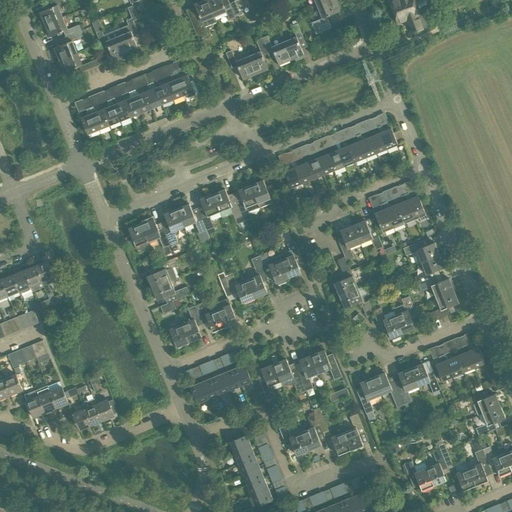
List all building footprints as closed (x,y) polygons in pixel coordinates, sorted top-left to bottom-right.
[(45,24),(63,17),(58,6),(69,1),(68,0),(54,0),(51,1),(54,7),(40,12),(45,24)] [(191,20),(199,40),(208,36),(205,27),(217,22),(214,17),(215,17),(207,0),(206,0),(204,1),(203,0),(199,0),(195,2),(195,5),(200,16),(191,20)] [(207,0),(215,17),(227,12),(230,19),(231,19),(231,20),(233,20),(234,22),(236,21),(230,4),(228,0),(224,0),(222,1),(221,0),(207,0)] [(235,0),(236,1),(230,4),(236,21),(238,20),(236,15),(241,13),(237,4),(247,0),(235,0)] [(316,34),(332,28),(327,17),(341,11),(336,0),(332,0),(318,6),(323,18),(312,23),(316,34)] [(395,0),(390,2),(394,13),(416,4),(414,0),(395,0)] [(416,4),(394,13),(398,24),(407,20),(411,33),(423,29),(423,28),(429,26),(424,14),(420,15),(418,10),(429,6),(427,0),(416,4)] [(133,21),(139,19),(134,5),(128,8),(132,18),(133,21)] [(68,30),(63,17),(45,24),(47,28),(44,29),(48,38),(50,37),(64,32),(66,37),(81,31),(79,25),(68,30)] [(133,21),(132,18),(127,20),(129,25),(116,30),(126,54),(139,49),(133,35),(138,33),(133,21)] [(455,22),(454,20),(441,25),(444,34),(457,29),(457,28),(460,26),(457,21),(455,22)] [(292,60),(304,55),(299,43),(305,41),(298,24),(293,26),(292,26),(296,37),(284,42),(292,60)] [(126,54),(116,30),(104,35),(102,30),(96,33),(102,48),(108,46),(113,59),(126,54)] [(84,36),(81,31),(74,34),(66,37),(68,43),(52,49),(56,58),(58,57),(60,60),(77,53),(72,41),(84,36)] [(272,47),(268,36),(262,38),(268,54),(274,51),(279,65),(292,60),(284,42),(272,47)] [(256,74),(268,69),(263,56),(268,54),(262,38),(256,41),(261,51),(248,56),(256,74)] [(236,61),(232,50),(226,53),(232,68),(238,66),(243,79),(256,74),(248,56),(236,61)] [(61,64),(59,65),(62,74),(78,67),(81,73),(102,64),(99,58),(82,65),(77,53),(60,60),(61,64)] [(176,68),(169,71),(171,75),(174,74),(183,96),(185,100),(199,94),(193,80),(190,81),(188,75),(182,77),(178,74),(176,68)] [(173,100),(183,96),(174,74),(171,75),(171,77),(171,82),(166,84),(173,100)] [(151,109),(162,104),(156,88),(154,82),(150,84),(150,85),(150,90),(145,92),(151,109)] [(162,104),(173,100),(166,84),(156,88),(162,104)] [(136,91),(134,85),(127,88),(129,93),(132,91),(141,113),(151,109),(145,92),(140,94),(136,91)] [(130,117),(141,113),(132,91),(129,93),(129,94),(129,99),(124,101),(130,117)] [(115,100),(112,94),(106,96),(108,101),(111,100),(120,122),(130,117),(124,101),(119,103),(115,100)] [(109,126),(120,122),(111,100),(108,101),(108,103),(108,108),(103,110),(109,126)] [(98,112),(94,109),(92,102),(85,105),(87,110),(90,109),(99,130),(109,126),(103,110),(98,112)] [(88,135),(99,130),(90,109),(87,110),(87,111),(87,117),(81,119),(88,135)] [(382,127),(382,126),(380,121),(373,124),(375,128),(378,127),(380,133),(387,149),(398,144),(392,128),(386,130),(382,127)] [(361,136),(361,134),(359,129),(352,132),(354,137),(357,136),(359,141),(366,157),(377,153),(370,137),(365,139),(361,136)] [(377,153),(387,149),(380,133),(370,137),(377,153)] [(356,162),(366,157),(359,141),(349,145),(356,162)] [(356,162),(349,145),(338,150),(345,166),(347,172),(358,167),(356,162)] [(334,170),(345,166),(338,150),(328,154),(334,170)] [(324,175),(334,170),(328,154),(317,158),(324,175)] [(313,179),(324,175),(317,158),(307,162),(313,179)] [(302,183),(313,179),(307,162),(296,167),(302,183)] [(291,188),(302,183),(296,167),(284,171),(291,188)] [(267,190),(263,180),(251,185),(260,208),(271,204),(273,210),(280,207),(273,188),(267,190)] [(409,195),(409,193),(416,190),(413,181),(405,184),(407,188),(400,191),(402,196),(405,195),(407,200),(416,220),(427,216),(419,195),(413,198),(409,195)] [(245,221),(252,218),(250,212),(260,208),(251,185),(238,190),(243,201),(237,203),(245,221)] [(230,199),(225,189),(213,194),(220,212),(231,208),(237,224),(245,221),(237,203),(235,197),(230,199)] [(216,231),(214,227),(210,216),(220,212),(213,194),(200,199),(204,210),(199,212),(206,230),(207,230),(209,234),(216,231)] [(402,202),(397,204),(405,224),(416,220),(407,200),(405,195),(402,196),(402,198),(402,202)] [(388,204),(385,197),(378,200),(380,204),(383,203),(394,229),(405,224),(397,204),(392,206),(388,204)] [(383,233),(394,229),(383,203),(380,204),(381,206),(381,211),(375,213),(383,233)] [(193,214),(189,204),(176,209),(184,226),(195,222),(199,233),(206,230),(199,212),(193,214)] [(171,244),(178,241),(174,231),(184,226),(176,209),(164,214),(166,219),(161,221),(171,244)] [(155,223),(153,218),(141,223),(148,241),(159,237),(163,248),(171,244),(161,221),(155,223)] [(370,231),(366,221),(353,226),(361,243),(371,239),(375,250),(380,248),(383,247),(375,229),(370,231)] [(136,246),(148,241),(141,223),(128,228),(136,246)] [(347,262),(352,260),(354,259),(350,248),(361,243),(353,226),(341,231),(345,241),(339,243),(344,256),(347,262)] [(293,278),(302,275),(300,272),(301,272),(297,262),(302,259),(295,241),(287,244),(292,255),(281,259),(289,277),(292,276),(293,278)] [(424,247),(422,241),(404,248),(407,256),(418,251),(422,262),(440,255),(435,243),(424,247)] [(259,256),(267,274),(271,272),(276,282),(277,284),(285,281),(284,279),(289,277),(281,259),(280,255),(269,259),(266,253),(259,256)] [(418,284),(436,277),(434,271),(445,267),(440,255),(422,262),(426,273),(415,277),(418,284)] [(268,280),(266,274),(267,274),(259,256),(251,259),(256,271),(245,275),(247,280),(248,279),(255,297),(267,292),(263,282),(268,280)] [(343,273),(350,270),(347,262),(344,256),(337,259),(343,273)] [(145,270),(158,265),(155,257),(142,262),(145,270)] [(153,288),(171,281),(178,278),(173,267),(178,266),(174,258),(161,263),(163,269),(148,275),(153,288)] [(44,287),(49,298),(54,296),(49,285),(56,282),(47,261),(36,265),(44,287)] [(44,287),(36,265),(24,270),(33,292),(44,287)] [(33,292),(24,270),(13,275),(20,291),(22,296),(33,292)] [(227,297),(233,294),(225,276),(224,272),(218,275),(227,297)] [(237,284),(233,273),(225,276),(233,294),(238,292),(242,303),(255,297),(248,279),(247,280),(237,284)] [(15,297),(14,294),(20,291),(13,275),(1,280),(7,296),(8,296),(10,301),(14,299),(15,297)] [(340,295),(358,288),(353,275),(335,283),(340,295)] [(438,283),(436,277),(418,284),(421,292),(432,288),(436,298),(454,291),(449,279),(438,283)] [(175,291),(171,281),(153,288),(158,300),(174,293),(176,300),(179,299),(189,294),(186,287),(175,291)] [(345,308),(352,305),(363,300),(358,288),(340,295),(345,308)] [(432,320),(448,314),(451,313),(448,307),(459,303),(454,291),(436,298),(440,308),(429,313),(432,320)] [(403,333),(415,327),(411,318),(417,315),(409,296),(402,299),(404,304),(393,309),(396,315),(403,333)] [(42,306),(51,303),(49,298),(40,302),(42,306)] [(237,322),(230,304),(228,298),(216,303),(219,309),(226,327),(237,322)] [(173,302),(175,307),(181,304),(179,299),(176,300),(173,301),(173,302)] [(367,317),(374,314),(373,311),(369,300),(361,304),(367,317)] [(163,314),(176,309),(175,307),(173,302),(173,301),(160,306),(163,314)] [(207,314),(203,302),(195,305),(203,324),(208,321),(213,332),(226,327),(219,309),(207,314)] [(190,342),(202,337),(198,326),(203,324),(195,305),(188,308),(193,320),(182,324),(190,342)] [(391,337),(392,340),(400,336),(399,334),(403,333),(396,315),(385,319),(380,308),(373,311),(374,314),(380,330),(386,327),(390,338),(391,337)] [(33,325),(38,323),(33,310),(28,312),(33,325)] [(27,327),(33,325),(28,312),(22,314),(27,327)] [(22,329),(27,327),(22,314),(17,317),(22,329)] [(15,332),(20,330),(15,318),(9,320),(15,332)] [(9,335),(15,332),(9,320),(4,322),(9,335)] [(0,327),(4,337),(9,335),(4,322),(0,323),(0,327)] [(177,347),(190,342),(182,324),(170,329),(177,347)] [(42,355),(48,353),(42,340),(37,343),(42,355)] [(37,358),(42,355),(37,343),(32,345),(37,358)] [(31,360),(37,358),(32,345),(26,347),(31,360)] [(26,362),(31,360),(26,347),(21,349),(26,362)] [(474,367),(485,363),(479,347),(468,351),(474,367)] [(18,365),(23,363),(18,350),(13,352),(18,365)] [(324,350),(311,355),(319,373),(330,369),(334,380),(342,377),(333,354),(327,356),(324,350)] [(464,372),(474,367),(468,351),(457,356),(464,372)] [(13,367),(18,365),(13,352),(8,355),(13,367)] [(442,381),(453,376),(446,360),(444,354),(440,356),(441,358),(441,362),(435,365),(442,381)] [(306,391),(313,388),(308,377),(319,373),(311,355),(299,360),(303,371),(298,373),(306,391)] [(453,376),(464,372),(457,356),(446,360),(453,376)] [(273,364),(281,382),(282,386),(294,384),(298,394),(306,391),(298,373),(296,367),(290,370),(286,359),(273,364)] [(422,363),(421,361),(413,364),(414,367),(411,368),(418,386),(429,382),(433,393),(441,390),(433,371),(427,374),(423,363),(422,363)] [(267,401),(275,398),(270,387),(281,382),(273,364),(261,369),(265,380),(260,382),(267,401)] [(240,386),(251,381),(245,365),(233,369),(240,386)] [(404,405),(412,401),(408,390),(418,386),(411,368),(398,373),(403,384),(397,386),(404,405)] [(229,390),(240,386),(233,369),(223,374),(229,390)] [(384,373),(383,370),(375,374),(376,376),(372,378),(380,396),(380,395),(390,391),(397,408),(404,405),(397,386),(395,381),(389,383),(385,372),(384,373)] [(11,395),(22,390),(15,374),(4,379),(11,395)] [(219,394),(229,390),(223,374),(212,378),(219,394)] [(369,379),(368,377),(360,380),(361,382),(360,383),(363,389),(357,391),(366,414),(367,414),(372,411),(374,411),(371,404),(382,400),(380,395),(380,396),(372,378),(369,379)] [(208,399),(219,394),(212,378),(202,382),(208,399)] [(0,399),(11,395),(4,379),(0,380),(0,399)] [(484,389),(491,386),(489,380),(482,383),(484,389)] [(59,382),(48,386),(50,391),(57,408),(68,403),(59,382)] [(197,403),(208,399),(202,382),(190,387),(197,403)] [(48,386),(36,390),(38,396),(45,413),(57,408),(50,391),(48,386)] [(76,389),(75,388),(67,391),(69,397),(78,394),(76,389)] [(485,398),(483,392),(455,403),(458,411),(479,403),(483,413),(501,406),(496,393),(485,398)] [(33,417),(34,417),(45,413),(38,396),(27,401),(33,417)] [(96,404),(94,399),(87,401),(87,400),(84,401),(85,402),(83,403),(83,405),(85,409),(84,409),(91,426),(103,421),(96,405),(96,404)] [(118,412),(113,399),(108,401),(108,400),(96,404),(96,405),(103,421),(115,416),(114,414),(118,412)] [(496,429),(497,429),(495,423),(506,418),(501,406),(483,413),(487,424),(476,428),(479,436),(495,429),(496,429)] [(322,432),(328,430),(319,408),(314,410),(313,410),(315,414),(322,432)] [(79,430),(91,426),(84,409),(72,414),(79,430)] [(309,450),(321,445),(317,434),(322,432),(315,414),(308,417),(312,428),(301,432),(309,450)] [(351,451),(352,451),(363,446),(359,435),(365,433),(357,414),(349,417),(354,429),(344,433),(351,451)] [(499,437),(511,431),(508,424),(497,429),(496,429),(499,437)] [(291,436),(287,426),(279,429),(286,447),(292,445),(296,455),(309,450),(301,432),(291,436)] [(338,456),(351,451),(344,433),(331,438),(338,456)] [(234,453),(251,446),(247,435),(230,442),(234,453)] [(482,449),(479,441),(472,444),(475,452),(474,452),(479,464),(468,468),(476,486),(488,481),(484,470),(490,468),(482,449)] [(397,443),(391,446),(394,453),(400,450),(397,443)] [(448,468),(453,465),(444,443),(439,445),(440,449),(448,468)] [(239,464),(255,457),(251,446),(234,453),(239,464)] [(494,457),(489,446),(482,449),(490,468),(495,466),(499,476),(511,470),(505,453),(494,457)] [(434,486),(446,481),(442,470),(448,468),(440,449),(432,452),(437,463),(426,467),(434,486)] [(243,474),(260,468),(255,457),(239,464),(243,474)] [(421,491),(434,486),(426,467),(416,472),(412,461),(404,464),(413,487),(419,484),(421,491)] [(247,485),(264,478),(260,468),(243,474),(247,485)] [(463,491),(476,486),(468,468),(456,473),(463,491)] [(252,496),(268,489),(264,478),(247,485),(252,496)] [(256,507),(273,500),(268,489),(252,496),(256,507)] [(360,511),(362,511),(372,508),(365,492),(354,497),(360,511)] [(347,511),(360,511),(354,497),(343,501),(347,511)] [(335,511),(347,511),(343,501),(333,505),(335,511)]
